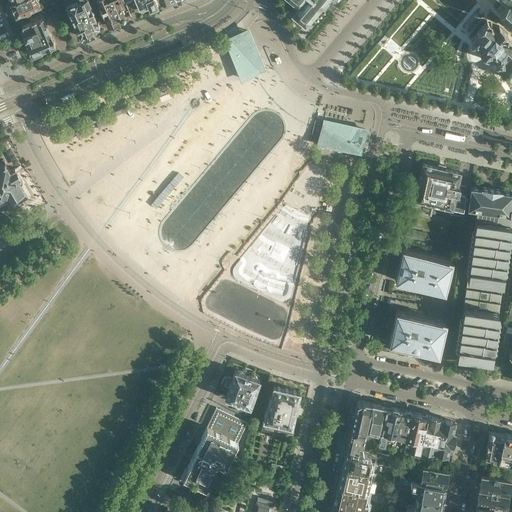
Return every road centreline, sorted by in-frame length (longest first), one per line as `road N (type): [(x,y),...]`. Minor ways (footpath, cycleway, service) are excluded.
road 1 (residential): [(142,511),(229,347),(322,380),(292,511)]
road 2 (residential): [(353,362),(408,131),(511,155)]
road 3 (residential): [(229,0),(204,20),(186,15),(14,87)]
road 4 (unknown): [(351,158),(299,372)]
road 5 (residential): [(318,511),(348,380)]
road 6 (residential): [(348,380),(475,411)]
road 7 (residential): [(479,389),(353,362)]
